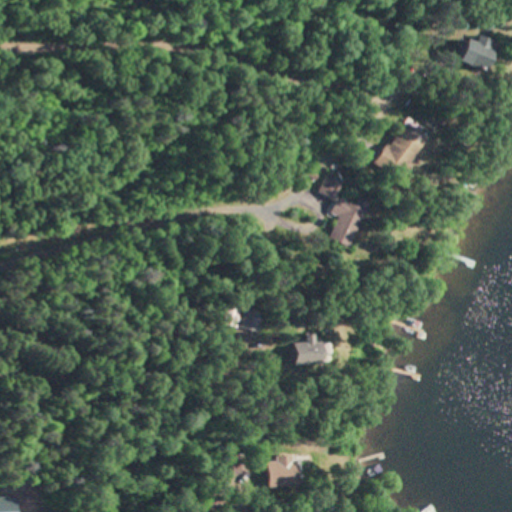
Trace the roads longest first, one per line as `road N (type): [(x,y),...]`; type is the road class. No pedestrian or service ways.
road 1 (residential): [(0,45),(180,37),(361,83)]
road 2 (residential): [(0,310),(294,220)]
